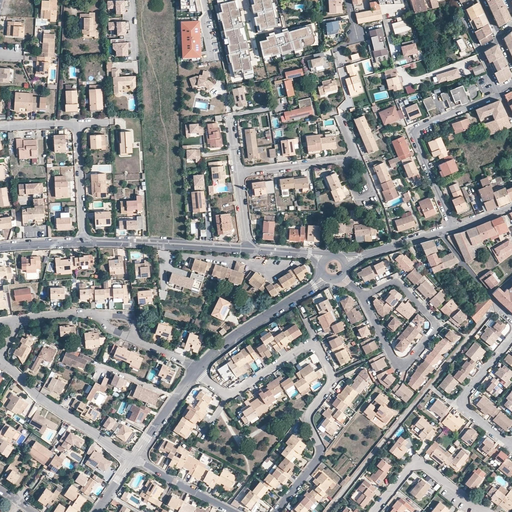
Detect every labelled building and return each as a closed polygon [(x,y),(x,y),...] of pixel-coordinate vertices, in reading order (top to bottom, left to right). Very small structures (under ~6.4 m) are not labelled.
[(16,0),(16,12),(31,13),(31,0),(16,0)] [(49,3),(49,2),(41,1),(41,9),(45,9),(45,19),(56,19),(56,0),(52,0),(52,4),(49,3)] [(129,9),(128,0),(108,1),(108,9),(116,8),(116,14),(125,14),(125,9),(129,9)] [(180,0),(181,9),(189,9),(189,12),(202,11),(199,0),(180,0)] [(231,62),(234,75),(243,73),(244,76),(253,74),(249,55),(247,56),(245,50),(249,49),(247,40),(244,41),(242,34),(241,34),(239,27),(242,26),(238,8),(237,8),(234,0),(220,3),(222,11),(219,12),(221,20),(222,20),(226,38),(228,37),(229,44),(227,45),(229,54),(228,54),(230,62),(231,62)] [(271,0),(253,0),(254,3),(251,4),(256,25),(259,25),(260,30),(278,25),(277,18),(276,18),(271,0)] [(329,0),(330,13),(342,13),(341,0),(329,0)] [(378,0),(370,2),(369,2),(371,10),(356,13),(358,24),(383,19),(383,18),(380,9),(379,4),(378,0)] [(410,0),(415,13),(423,11),(424,16),(428,15),(427,10),(424,0),(410,0)] [(430,9),(438,6),(439,6),(437,1),(436,0),(424,0),(427,10),(430,9)] [(492,13),(505,5),(502,0),(498,0),(489,6),(492,13)] [(470,21),(483,13),(478,2),(464,10),(470,21)] [(511,19),(505,5),(492,13),(499,27),(511,19)] [(438,7),(438,6),(430,9),(433,20),(441,18),(441,17),(438,7)] [(84,30),(82,30),(82,31),(82,35),(88,35),(88,36),(88,37),(94,37),(94,38),(98,38),(98,31),(96,32),(96,25),(94,25),(94,13),(89,12),(89,14),(80,14),(80,18),(82,18),(84,18),(84,30)] [(475,32),(488,24),(483,13),(470,21),(475,32)] [(403,16),(397,18),(398,23),(392,24),(395,34),(395,33),(410,29),(410,30),(411,30),(408,20),(404,21),(403,16)] [(335,18),(327,20),(328,36),(339,34),(338,29),(339,28),(340,30),(345,29),(347,25),(346,20),(338,21),(336,22),(335,18)] [(9,27),(9,36),(23,37),(24,27),(20,26),(21,22),(8,21),(7,27),(9,27)] [(130,30),(129,21),(108,23),(109,30),(117,30),(117,36),(126,35),(126,30),(130,30)] [(200,21),(182,22),(182,32),(183,41),(184,41),(184,45),(183,45),(183,58),(192,58),(201,57),(201,46),(200,33),(200,21)] [(494,37),(488,24),(475,32),(480,44),(482,45),(494,37)] [(263,56),(271,54),(272,56),(282,53),(282,54),(290,52),(290,50),(294,49),(294,50),(302,48),(302,47),(313,44),(315,40),(313,33),(314,33),(311,25),(288,31),(288,30),(266,37),(267,39),(260,41),(263,56)] [(369,31),(372,44),(376,43),(377,50),(372,51),(374,57),(386,55),(385,48),(383,49),(382,42),(384,42),(381,28),(369,31)] [(54,34),(42,33),(40,52),(36,52),(36,56),(37,56),(40,57),(49,57),(54,57),(54,53),(53,53),(54,34)] [(460,35),(453,38),(455,42),(453,43),(457,49),(460,48),(461,51),(459,52),(461,56),(467,54),(465,50),(464,50),(464,48),(466,47),(460,35)] [(414,40),(401,43),(402,47),(403,49),(402,50),(404,56),(412,54),(413,58),(419,57),(414,40)] [(131,48),(131,42),(124,43),(113,43),(113,49),(116,52),(120,51),(120,56),(128,56),(128,48),(131,48)] [(502,55),(497,44),(484,52),(489,62),(502,55)] [(323,53),(313,55),(314,60),(308,61),(309,68),(310,68),(311,72),(317,71),(315,67),(323,65),(324,68),(329,67),(327,60),(325,61),(323,53)] [(462,60),(465,66),(480,61),(477,55),(462,60)] [(494,73),(507,65),(502,55),(489,62),(494,73)] [(49,57),(40,57),(39,61),(37,61),(36,66),(39,67),(39,72),(44,73),(44,74),(48,75),(49,57)] [(354,64),(347,66),(349,73),(350,72),(351,77),(346,79),(350,92),(357,90),(357,92),(363,90),(357,70),(359,70),(358,66),(355,67),(354,64)] [(476,75),(485,72),(482,65),(473,68),(476,75)] [(511,76),(511,75),(507,65),(494,73),(499,84),(502,82),(511,76)] [(36,74),(44,74),(44,73),(39,72),(39,67),(36,66),(36,74)] [(0,81),(8,83),(9,69),(0,67),(0,81)] [(135,87),(135,76),(118,77),(118,69),(112,69),(112,78),(114,78),(114,93),(115,93),(115,94),(116,95),(117,96),(118,96),(119,96),(120,96),(121,95),(122,94),(122,93),(122,92),(122,85),(129,85),(130,87),(130,88),(131,88),(132,88),(132,89),(133,88),(134,88),(135,88),(135,87)] [(303,76),(302,69),(285,73),(286,79),(284,80),(284,83),(288,97),(295,96),(291,81),(293,81),(292,78),(303,76)] [(397,77),(398,76),(397,72),(393,73),(392,70),(391,69),(385,71),(386,75),(390,74),(391,78),(387,79),(390,89),(394,88),(394,91),(402,88),(400,83),(399,84),(397,77)] [(461,78),(458,69),(436,75),(439,83),(447,81),(448,82),(461,78)] [(205,86),(209,90),(214,84),(209,80),(207,80),(207,76),(208,77),(209,72),(203,70),(202,75),(199,75),(199,76),(197,76),(190,78),(193,87),(198,85),(205,86)] [(323,85),(318,87),(320,95),(326,94),(325,93),(338,90),(336,80),(332,81),(331,79),(322,82),(323,85)] [(413,85),(405,87),(407,94),(415,92),(413,85)] [(239,106),(247,104),(243,86),(232,88),(236,103),(238,102),(239,106)] [(464,94),(466,93),(463,86),(441,94),(444,101),(447,100),(450,108),(451,108),(461,104),(467,102),(464,94)] [(101,89),(89,89),(90,108),(101,107),(100,99),(102,99),(101,89)] [(75,104),(77,104),(76,90),(66,91),(66,104),(65,104),(65,110),(66,110),(75,109),(75,104)] [(32,111),(32,109),(32,97),(33,94),(15,93),(14,110),(19,110),(20,107),(26,108),(26,110),(26,111),(32,111)] [(466,94),(466,93),(464,94),(467,102),(461,104),(462,106),(469,103),(466,94)] [(428,110),(436,107),(432,96),(423,100),(428,110)] [(40,108),(45,109),(46,105),(46,98),(32,97),(32,109),(40,110),(40,108)] [(103,109),(102,99),(100,99),(101,107),(90,108),(90,110),(103,109)] [(400,118),(400,119),(405,117),(404,115),(400,106),(399,103),(397,99),(395,100),(400,110),(397,111),(394,106),(379,112),(385,124),(390,122),(390,121),(395,119),(396,120),(400,118)] [(494,120),(507,115),(500,100),(489,104),(479,108),(475,110),(479,119),(492,114),(494,120)] [(311,102),(299,105),(300,109),(284,113),(286,121),(313,114),(311,106),(312,106),(311,102)] [(404,105),(400,106),(404,115),(408,113),(411,119),(421,115),(416,103),(406,108),(404,105)] [(508,118),(507,115),(494,120),(484,124),(489,135),(497,132),(511,126),(511,124),(510,124),(508,119),(508,118)] [(357,124),(356,124),(362,136),(371,132),(364,116),(356,119),(358,123),(357,124)] [(455,134),(472,128),(468,118),(452,124),(455,134)] [(198,123),(185,124),(187,138),(191,137),(191,134),(199,133),(199,136),(203,135),(202,125),(199,125),(198,123)] [(209,135),(210,144),(211,148),(222,147),(219,127),(217,128),(217,123),(208,124),(209,135)] [(245,130),(247,147),(257,146),(254,128),(245,130)] [(122,153),(128,153),(132,153),(131,131),(121,132),(122,153)] [(128,155),(128,153),(122,153),(121,132),(119,132),(120,151),(120,156),(128,155)] [(378,149),(371,132),(362,136),(364,141),(365,140),(371,153),(378,149)] [(322,149),(320,138),(320,134),(306,136),(308,151),(322,149)] [(91,135),(91,145),(91,149),(102,148),(102,150),(105,149),(104,135),(91,135)] [(64,136),(54,136),(55,152),(65,151),(64,136)] [(334,136),(320,138),(322,149),(336,148),(334,136)] [(401,160),(411,156),(408,148),(404,140),(403,137),(392,141),(399,156),(394,159),(395,163),(401,160)] [(443,157),(450,154),(448,150),(446,151),(444,146),(442,140),(441,139),(440,137),(430,141),(434,151),(432,152),(434,157),(438,155),(440,159),(443,157)] [(23,142),(23,140),(23,139),(16,139),(17,148),(19,148),(19,155),(19,156),(31,155),(32,155),(32,154),(37,154),(36,140),(30,140),(30,141),(23,142)] [(289,154),(289,155),(295,154),(293,144),(293,139),(281,140),(283,154),(289,154)] [(201,162),(201,149),(196,150),(196,149),(192,149),(192,145),(191,145),(183,145),(183,150),(187,150),(187,158),(196,158),(197,162),(201,162)] [(257,146),(247,147),(248,158),(258,157),(257,146)] [(451,154),(450,154),(443,157),(445,162),(439,165),(442,171),(444,176),(458,170),(451,154)] [(413,161),(411,156),(401,160),(407,172),(405,173),(407,178),(412,176),(414,181),(421,178),(417,169),(416,170),(412,161),(413,161)] [(394,159),(394,158),(389,160),(392,168),(397,166),(395,163),(394,159)] [(223,175),(225,175),(225,170),(221,170),(221,166),(222,166),(221,161),(214,162),(214,167),(212,167),(213,180),(218,179),(219,184),(225,183),(224,179),(223,179),(223,176),(223,175)] [(378,171),(376,172),(381,183),(391,180),(391,179),(384,162),(376,166),(378,171)] [(332,190),(340,187),(341,186),(336,172),(326,177),(332,190)] [(95,192),(106,192),(106,185),(106,182),(105,182),(105,173),(91,174),(92,181),(95,181),(95,192)] [(194,190),(204,189),(202,174),(192,175),(194,190)] [(56,197),(68,197),(67,181),(66,181),(65,176),(55,177),(56,197)] [(505,187),(500,176),(491,180),(489,181),(493,192),(505,187)] [(295,187),(294,178),(294,177),(280,179),(281,189),(295,187)] [(302,188),(308,187),(307,177),(294,178),(295,187),(295,189),(302,188)] [(483,202),(487,211),(498,207),(497,202),(493,192),(488,182),(489,181),(487,177),(480,179),(483,187),(478,189),(480,193),(483,202)] [(254,196),(275,193),(273,180),(252,183),(254,196)] [(385,191),(389,200),(398,197),(391,180),(381,183),(384,190),(385,191)] [(467,207),(460,190),(457,183),(450,186),(452,193),(454,197),(455,199),(453,200),(452,200),(457,212),(467,207)] [(34,207),(44,206),(42,184),(19,186),(19,196),(31,195),(31,193),(33,193),(34,205),(34,207)] [(0,206),(9,205),(6,187),(0,188),(0,206)] [(345,198),(340,187),(332,190),(331,191),(336,202),(345,198)] [(497,202),(498,207),(502,205),(511,201),(506,190),(505,187),(493,192),(497,202)] [(484,212),(487,211),(483,202),(480,193),(478,189),(477,190),(479,196),(482,202),(480,203),(484,212)] [(193,213),(205,212),(203,191),(198,192),(198,191),(193,192),(193,195),(192,198),(193,198),(193,203),(193,213)] [(136,201),(121,202),(121,214),(127,214),(127,212),(132,211),(133,211),(133,210),(138,210),(138,212),(138,213),(142,212),(142,209),(141,201),(141,196),(136,197),(136,201)] [(426,218),(436,213),(429,198),(419,202),(421,206),(418,208),(421,215),(424,214),(426,218)] [(36,217),(45,217),(44,206),(34,207),(31,207),(31,208),(28,209),(28,212),(23,213),(24,223),(28,223),(28,222),(28,220),(36,219),(36,217)] [(95,225),(111,224),(110,211),(95,212),(95,216),(95,225)] [(57,229),(70,228),(70,218),(69,218),(69,213),(61,213),(61,218),(56,219),(57,229)] [(223,231),(231,229),(229,214),(216,215),(219,235),(223,234),(223,231)] [(399,231),(416,225),(412,215),(395,221),(399,231)] [(263,238),(273,239),(274,217),(264,216),(263,238)] [(497,234),(498,235),(508,231),(508,230),(506,226),(504,221),(503,219),(502,216),(494,219),(491,221),(497,234)] [(0,228),(12,227),(10,217),(0,218),(0,228)] [(143,229),(142,217),(137,217),(137,221),(119,221),(119,226),(126,226),(126,230),(134,229),(134,226),(137,226),(137,229),(143,229)] [(344,232),(355,232),(354,225),(354,220),(347,220),(332,219),(331,236),(344,237),(344,232)] [(359,220),(354,220),(354,225),(355,232),(355,233),(356,236),(356,237),(356,242),(365,241),(364,236),(371,236),(371,231),(375,230),(374,223),(359,224),(359,220)] [(482,240),(497,234),(491,221),(488,222),(478,226),(476,227),(482,240)] [(308,233),(304,233),(304,239),(307,239),(307,241),(319,242),(320,226),(308,225),(308,233)] [(483,242),(482,240),(476,227),(474,228),(466,230),(466,231),(469,238),(472,246),(474,249),(476,248),(485,245),(484,243),(483,242)] [(304,239),(304,233),(304,230),(290,229),(289,240),(304,241),(304,239)] [(466,231),(466,230),(454,234),(460,249),(466,263),(477,256),(476,255),(474,249),(472,246),(469,238),(466,231)] [(498,235),(499,237),(500,238),(500,240),(502,239),(502,238),(509,235),(510,234),(509,231),(508,230),(508,231),(498,235)] [(492,239),(499,237),(498,235),(497,234),(482,240),(483,242),(484,243),(485,242),(492,239)] [(511,253),(511,244),(509,239),(492,249),(500,263),(511,253)] [(420,243),(433,273),(457,262),(458,262),(458,261),(458,260),(452,252),(440,257),(432,240),(430,241),(420,243)] [(406,271),(412,265),(413,264),(405,255),(404,256),(402,254),(399,254),(395,258),(400,264),(404,268),(403,268),(406,271)] [(83,257),(79,258),(74,258),(75,266),(89,265),(89,255),(83,256),(83,257)] [(75,269),(75,266),(74,258),(74,256),(70,257),(70,259),(60,260),(60,258),(55,258),(56,273),(62,273),(62,274),(72,273),(72,269),(75,269)] [(35,259),(29,259),(25,259),(25,266),(26,269),(35,269),(35,266),(40,266),(40,257),(35,257),(35,259)] [(114,271),(114,274),(124,273),(122,257),(118,257),(118,260),(118,263),(114,263),(114,260),(109,261),(110,271),(114,271)] [(208,272),(211,264),(208,262),(207,263),(195,259),(194,261),(190,259),(188,267),(192,269),(191,270),(204,274),(205,271),(208,272)] [(387,259),(373,265),(378,274),(386,271),(384,268),(390,265),(387,259)] [(140,274),(140,277),(150,276),(148,260),(144,261),(144,264),(145,267),(141,267),(140,267),(140,264),(134,265),(136,275),(140,274)] [(230,281),(235,283),(240,264),(237,262),(234,271),(231,270),(229,279),(228,281),(230,281)] [(218,277),(221,267),(211,264),(208,272),(212,273),(212,275),(218,277)] [(235,283),(239,284),(241,285),(244,275),(242,274),(245,265),(240,264),(235,283)] [(378,274),(373,265),(373,264),(369,266),(362,269),(362,271),(357,273),(360,278),(362,277),(364,282),(368,280),(370,279),(371,281),(375,279),(374,276),(378,275),(378,274)] [(299,280),(303,277),(305,276),(304,274),(307,272),(303,265),(300,267),(299,266),(293,270),(293,271),(298,278),(299,280)] [(423,276),(412,265),(406,271),(409,273),(407,275),(415,283),(416,283),(422,277),(423,276)] [(0,276),(6,276),(7,279),(12,279),(10,267),(5,268),(5,266),(0,266),(0,276)] [(229,279),(231,270),(221,267),(218,277),(224,279),(225,277),(229,279)] [(470,280),(473,279),(464,267),(463,267),(462,267),(461,268),(470,280)] [(493,273),(491,270),(485,275),(488,278),(485,280),(491,288),(498,282),(492,274),(493,273)] [(293,271),(287,274),(284,276),(290,285),(294,283),(296,282),(295,280),(298,278),(293,271)] [(254,285),(261,277),(256,272),(254,274),(251,272),(246,278),(250,282),(254,285)] [(202,277),(191,274),(190,279),(172,274),(170,283),(191,289),(190,293),(197,295),(202,277)] [(290,286),(290,285),(284,276),(278,280),(279,283),(276,284),(281,291),(286,288),(290,286)] [(258,288),(262,292),(266,288),(268,286),(264,283),(266,280),(261,277),(254,285),(258,288)] [(422,277),(416,283),(418,286),(416,287),(426,298),(428,296),(434,290),(422,277)] [(123,302),(128,302),(127,290),(126,290),(126,285),(123,285),(123,288),(114,289),(111,289),(111,288),(111,280),(108,280),(108,282),(108,289),(109,297),(113,297),(118,297),(118,298),(123,298),(123,302)] [(211,289),(218,292),(220,285),(213,282),(211,289)] [(85,284),(79,285),(80,299),(86,299),(86,297),(90,297),(95,297),(94,290),(94,289),(86,289),(85,284)] [(273,296),(278,293),(281,291),(276,284),(273,287),(271,284),(268,286),(266,288),(272,297),(273,296)] [(504,292),(498,287),(492,293),(511,312),(511,287),(509,291),(507,289),(504,292)] [(26,302),(32,301),(31,300),(35,299),(34,294),(31,294),(30,288),(14,290),(15,301),(26,300),(26,302)] [(51,299),(58,298),(64,298),(64,288),(50,288),(50,299),(51,299)] [(329,288),(324,290),(326,298),(332,296),(329,288)] [(94,290),(95,297),(95,299),(100,299),(100,298),(104,297),(109,297),(108,289),(104,289),(94,290)] [(159,289),(159,298),(164,300),(167,292),(159,289)] [(146,301),(152,301),(151,290),(137,292),(138,302),(139,302),(146,301)] [(391,290),(383,299),(392,306),(401,295),(396,290),(391,290)] [(434,290),(428,296),(431,299),(432,300),(430,302),(436,308),(446,298),(439,291),(437,293),(434,290)] [(467,311),(476,323),(492,303),(492,302),(486,295),(467,311)] [(227,308),(227,307),(229,302),(219,297),(211,314),(222,319),(227,308)] [(345,312),(353,308),(351,305),(353,304),(350,297),(348,297),(339,301),(345,312)] [(392,306),(383,299),(381,297),(379,300),(376,298),(373,301),(374,302),(373,304),(374,307),(375,307),(385,315),(392,306)] [(444,313),(447,316),(448,315),(457,307),(450,299),(444,306),(447,310),(444,313)] [(321,311),(319,311),(318,312),(320,316),(329,312),(332,310),(326,300),(318,304),(321,310),(321,311)] [(395,309),(408,319),(415,310),(405,302),(403,303),(401,301),(395,309)] [(229,309),(227,307),(227,308),(222,319),(224,320),(230,309),(229,309)] [(383,317),(385,315),(375,307),(374,307),(377,312),(383,317)] [(466,317),(457,307),(448,315),(451,319),(452,317),(453,319),(451,322),(457,326),(459,323),(466,317)] [(354,308),(353,308),(345,312),(351,324),(362,318),(358,311),(356,312),(354,308)] [(323,330),(335,324),(329,312),(320,316),(317,317),(323,330)] [(416,323),(413,326),(419,331),(422,328),(420,326),(424,322),(423,320),(424,319),(418,313),(412,320),(416,323)] [(389,327),(394,331),(400,323),(390,315),(386,320),(388,322),(388,323),(389,327)] [(206,321),(196,318),(194,325),(203,328),(206,321)] [(496,318),(488,328),(498,336),(500,333),(499,331),(504,325),(496,318)] [(335,334),(343,330),(339,322),(335,324),(323,330),(325,333),(331,330),(333,330),(335,334)] [(168,337),(168,338),(172,328),(159,323),(155,333),(161,335),(168,337)] [(361,338),(370,333),(366,325),(363,326),(362,323),(355,326),(361,338)] [(295,324),(283,332),(289,341),(290,342),(294,340),(293,338),(301,333),(295,324)] [(419,331),(413,326),(410,324),(401,335),(410,342),(413,338),(412,337),(416,333),(416,334),(419,331)] [(65,327),(64,325),(59,326),(60,336),(76,334),(75,326),(69,327),(65,327)] [(498,336),(488,328),(487,327),(484,331),(485,332),(480,338),(488,345),(494,338),(495,339),(495,340),(496,339),(498,337),(498,336)] [(446,336),(444,339),(450,344),(452,341),(453,342),(458,336),(450,329),(445,335),(446,336)] [(270,342),(274,339),(273,338),(269,331),(260,337),(264,344),(265,345),(270,342)] [(275,341),(276,341),(281,349),(287,345),(286,343),(289,341),(283,332),(273,338),(274,339),(275,341)] [(88,334),(88,333),(84,333),(86,349),(95,348),(95,346),(99,346),(99,344),(99,337),(98,333),(94,333),(88,334)] [(193,348),(198,350),(202,340),(197,339),(198,336),(189,333),(184,349),(188,350),(189,347),(190,344),(194,345),(193,348)] [(335,334),(333,335),(327,338),(330,345),(332,349),(341,345),(335,334)] [(402,352),(410,342),(401,335),(401,334),(395,341),(398,343),(395,346),(402,352)] [(28,352),(30,349),(29,347),(30,344),(31,345),(33,340),(26,336),(22,338),(19,343),(20,345),(17,350),(16,350),(13,355),(18,357),(19,356),(22,358),(24,353),(28,352)] [(434,349),(440,354),(445,352),(449,348),(450,348),(452,346),(450,344),(444,339),(443,338),(440,341),(440,340),(433,348),(434,349)] [(365,354),(374,349),(371,342),(369,343),(367,339),(360,343),(365,354)] [(276,341),(271,344),(276,352),(281,349),(276,341)] [(468,357),(474,361),(477,357),(475,356),(478,353),(481,349),(474,342),(464,354),(468,357)] [(271,355),(265,345),(264,344),(253,351),(258,357),(259,360),(265,356),(267,358),(271,355)] [(332,349),(331,349),(333,354),(335,353),(338,360),(340,364),(350,360),(342,344),(341,345),(332,349)] [(126,361),(131,351),(116,345),(112,353),(112,355),(114,356),(121,359),(126,361)] [(258,357),(253,351),(250,345),(240,351),(241,352),(247,361),(247,362),(253,358),(254,359),(258,357)] [(55,353),(48,349),(43,347),(38,356),(43,358),(50,362),(55,353)] [(443,356),(440,354),(434,349),(432,351),(431,351),(424,359),(425,360),(431,365),(436,363),(440,358),(441,359),(443,356)] [(130,364),(139,368),(143,358),(139,356),(138,356),(134,354),(135,353),(131,351),(126,361),(130,363),(130,364)] [(22,358),(19,356),(18,357),(22,364),(28,352),(24,353),(22,358)] [(73,364),(78,366),(83,368),(87,360),(90,362),(92,358),(82,354),(81,357),(69,352),(64,363),(71,366),(73,364)] [(247,361),(241,352),(231,358),(234,363),(241,372),(242,374),(246,371),(242,364),(247,361)] [(314,353),(310,356),(315,363),(319,361),(316,355),(315,354),(314,353)] [(376,371),(384,367),(380,360),(378,361),(376,356),(369,360),(373,368),(374,368),(376,371)] [(476,363),(474,361),(468,357),(465,360),(463,358),(457,364),(461,367),(468,373),(476,363)] [(241,372),(234,363),(232,364),(230,360),(217,369),(223,379),(228,375),(232,381),(236,378),(235,376),(241,372)] [(416,371),(422,376),(427,373),(431,369),(432,370),(434,367),(431,365),(425,360),(423,362),(422,362),(416,370),(416,371)] [(35,362),(31,369),(35,371),(39,364),(35,362)] [(166,368),(167,366),(163,364),(158,375),(162,376),(162,378),(165,379),(166,379),(170,380),(171,380),(175,372),(171,370),(166,368)] [(313,379),(318,376),(309,364),(299,371),(306,382),(312,377),(313,378),(313,379)] [(499,372),(497,370),(495,373),(505,383),(511,374),(511,371),(504,365),(502,368),(499,372)] [(468,373),(461,367),(458,370),(457,369),(452,376),(458,381),(460,382),(468,373)] [(351,388),(358,394),(360,395),(369,383),(371,385),(372,384),(365,369),(362,371),(359,375),(360,376),(355,382),(351,388)] [(388,384),(390,385),(395,378),(391,376),(390,376),(387,374),(386,370),(376,375),(380,382),(385,387),(388,384)] [(306,382),(299,371),(296,373),(300,380),(294,384),(300,393),(309,386),(307,383),(306,382)] [(425,378),(422,376),(416,371),(411,377),(412,378),(408,384),(415,391),(425,378)] [(451,386),(453,387),(458,381),(452,376),(448,373),(438,386),(446,393),(451,386)] [(123,384),(126,386),(128,381),(115,375),(111,384),(121,388),(123,384)] [(284,381),(282,378),(280,375),(277,378),(284,389),(285,390),(289,387),(294,384),(290,377),(286,380),(284,381)] [(53,376),(51,379),(48,377),(44,383),(43,386),(47,388),(48,386),(53,389),(60,393),(66,384),(53,376)] [(268,388),(273,396),(284,389),(277,378),(266,385),(267,387),(268,388)] [(496,391),(499,388),(496,386),(499,382),(493,378),(490,381),(491,381),(492,383),(489,387),(487,390),(493,395),(496,391)] [(86,399),(88,400),(90,401),(96,390),(100,390),(105,392),(107,388),(104,386),(100,385),(95,382),(89,394),(87,393),(84,398),(86,399)] [(137,398),(142,387),(134,383),(129,394),(137,398)] [(406,402),(413,394),(401,385),(400,387),(396,384),(391,391),(406,402)] [(337,397),(344,402),(349,406),(351,403),(358,394),(351,388),(347,385),(340,394),(339,393),(336,396),(337,397)] [(453,388),(453,387),(451,386),(446,393),(438,386),(437,387),(447,395),(448,394),(453,388)] [(146,402),(151,390),(142,387),(137,398),(146,402)] [(266,406),(271,403),(270,401),(275,398),(273,396),(268,388),(263,392),(262,390),(261,389),(257,391),(260,396),(266,406)] [(151,390),(146,402),(155,405),(160,394),(151,390)] [(194,408),(204,415),(206,412),(204,411),(211,400),(200,392),(195,398),(199,401),(194,408)] [(372,417),(375,414),(386,423),(393,413),(383,405),(384,402),(386,404),(389,401),(379,393),(374,399),(377,401),(374,404),(371,402),(364,411),(372,417)] [(6,407),(16,414),(17,412),(21,406),(24,408),(25,409),(28,404),(20,398),(18,397),(14,394),(10,400),(6,407)] [(267,407),(266,406),(260,396),(257,398),(258,400),(251,404),(257,415),(268,408),(268,407),(267,407)] [(338,410),(344,402),(337,397),(332,404),(336,408),(338,410)] [(491,415),(496,409),(482,397),(476,404),(481,408),(482,408),(487,413),(488,413),(491,415)] [(85,415),(89,418),(94,421),(97,416),(95,415),(98,411),(90,407),(88,410),(85,408),(87,405),(86,404),(84,403),(75,398),(71,406),(82,412),(83,411),(86,413),(85,415)] [(442,406),(443,405),(436,399),(429,409),(432,412),(433,411),(444,419),(449,413),(446,410),(447,410),(442,406)] [(251,404),(250,403),(247,400),(244,402),(246,405),(241,409),(248,421),(257,415),(251,404)] [(149,412),(151,409),(141,404),(140,407),(133,404),(130,410),(133,411),(130,419),(141,424),(144,417),(147,411),(148,412),(149,412)] [(182,415),(183,416),(184,417),(191,406),(189,405),(182,415)] [(199,417),(201,419),(202,420),(204,415),(194,408),(191,406),(184,417),(194,424),(197,420),(198,417),(199,417)] [(338,410),(336,408),(334,412),(328,408),(326,411),(335,418),(339,421),(345,414),(338,410)] [(507,428),(507,429),(511,422),(511,421),(496,409),(491,415),(494,418),(493,419),(501,426),(502,424),(503,425),(507,428)] [(41,413),(37,411),(29,423),(39,430),(43,433),(49,423),(45,421),(43,422),(42,421),(43,418),(39,415),(41,413)] [(88,420),(89,418),(85,415),(86,413),(83,411),(82,412),(80,415),(84,417),(88,420)] [(321,425),(327,429),(333,434),(338,427),(332,422),(335,418),(326,411),(322,415),(327,418),(321,425)] [(368,422),(372,417),(364,411),(360,415),(368,422)] [(464,421),(457,416),(456,418),(455,418),(451,415),(449,413),(444,419),(441,422),(449,428),(453,427),(457,430),(464,421)] [(120,423),(107,414),(101,422),(115,431),(120,423)] [(184,435),(189,429),(188,428),(189,427),(192,429),(195,424),(194,424),(184,417),(183,416),(173,430),(177,433),(179,431),(184,435)] [(432,429),(433,427),(420,417),(415,424),(422,430),(418,435),(423,439),(425,436),(428,439),(434,431),(432,429)] [(123,425),(120,423),(115,431),(114,432),(117,434),(123,425)] [(128,443),(135,433),(123,425),(117,434),(116,435),(128,443)] [(0,437),(5,440),(8,436),(11,438),(16,431),(9,426),(6,430),(2,428),(0,431),(0,437)] [(467,439),(471,442),(477,434),(474,432),(475,431),(472,429),(471,430),(468,431),(468,429),(468,428),(465,426),(457,435),(463,440),(464,439),(466,439),(467,439)] [(190,431),(189,429),(184,435),(179,431),(177,433),(185,438),(190,431)] [(63,443),(61,445),(68,449),(71,444),(73,445),(74,443),(75,442),(80,445),(83,440),(67,430),(60,440),(63,443)] [(285,443),(288,445),(299,454),(306,445),(292,434),(285,443)] [(399,459),(405,452),(407,449),(404,446),(407,442),(404,439),(401,436),(389,450),(399,459)] [(14,446),(5,440),(0,437),(0,451),(7,457),(14,446)] [(404,446),(407,449),(413,446),(409,437),(404,439),(407,442),(404,446)] [(491,454),(495,449),(492,447),(494,445),(485,438),(478,446),(487,453),(490,455),(491,454)] [(169,452),(168,454),(167,456),(172,458),(173,455),(176,451),(177,449),(173,446),(174,444),(168,441),(167,442),(164,440),(159,449),(164,452),(165,450),(169,452)] [(46,461),(46,462),(51,454),(52,452),(35,441),(29,451),(37,456),(37,455),(46,461)] [(286,458),(288,459),(292,454),(295,456),(299,459),(301,456),(299,454),(288,445),(281,453),(285,456),(286,458)] [(101,471),(102,471),(107,462),(106,461),(103,459),(101,460),(100,459),(101,456),(97,454),(98,452),(94,450),(95,448),(90,446),(86,453),(91,456),(87,463),(97,469),(101,471)] [(182,466),(188,455),(189,452),(178,446),(177,449),(176,451),(181,454),(179,458),(173,455),(172,458),(168,465),(172,467),(174,464),(175,462),(177,463),(178,463),(176,465),(181,468),(182,466)] [(443,454),(440,452),(436,448),(430,455),(442,465),(444,462),(449,457),(451,455),(446,451),(445,452),(443,454)] [(507,457),(503,453),(502,454),(499,452),(498,452),(495,449),(491,454),(495,457),(494,457),(501,463),(505,459),(507,457)] [(449,457),(444,462),(448,465),(451,462),(458,468),(468,456),(461,450),(453,460),(449,457)] [(46,462),(44,464),(47,466),(46,468),(50,471),(51,469),(55,472),(58,468),(59,469),(60,465),(63,460),(55,455),(54,456),(51,454),(46,462)] [(44,465),(44,464),(46,462),(46,461),(37,455),(37,456),(35,459),(44,465)] [(193,472),(197,464),(199,461),(188,455),(182,466),(189,470),(188,473),(192,475),(193,472)] [(281,461),(278,465),(278,466),(290,475),(292,472),(291,471),(290,470),(294,464),(291,461),(288,459),(286,458),(283,462),(281,461)] [(384,471),(389,465),(382,459),(377,466),(380,468),(375,475),(373,473),(370,477),(380,486),(383,481),(382,480),(387,474),(386,473),(384,471)] [(511,475),(511,472),(511,463),(508,461),(505,459),(501,463),(497,468),(508,477),(511,475)] [(10,465),(10,464),(9,464),(5,470),(9,473),(6,478),(14,483),(18,475),(15,474),(18,470),(12,466),(10,465)] [(193,472),(192,475),(191,475),(202,481),(203,480),(208,471),(208,470),(197,464),(193,472)] [(290,475),(278,466),(271,475),(281,483),(286,477),(288,478),(290,475)] [(219,477),(217,481),(225,485),(225,484),(231,487),(236,476),(223,469),(221,473),(219,477)] [(479,469),(476,473),(474,472),(465,483),(474,490),(483,479),(486,474),(479,469)] [(208,471),(203,480),(210,484),(209,486),(213,488),(217,481),(219,477),(213,473),(208,471)] [(333,482),(320,471),(315,478),(314,477),(312,476),(309,479),(313,482),(324,492),(333,482)] [(89,490),(90,488),(95,481),(90,478),(87,482),(86,481),(88,478),(80,473),(75,480),(83,486),(83,485),(84,485),(83,488),(78,485),(76,487),(78,488),(88,495),(90,491),(89,490)] [(262,484),(269,489),(272,491),(274,488),(276,486),(278,487),(281,483),(271,475),(269,473),(263,479),(265,481),(262,484)] [(413,487),(413,488),(414,488),(418,484),(418,483),(421,479),(420,478),(416,482),(413,487)] [(159,491),(161,492),(163,488),(149,479),(145,485),(147,486),(149,487),(146,493),(147,493),(144,498),(155,505),(158,500),(157,499),(155,498),(159,491)] [(414,488),(413,488),(410,492),(419,500),(424,493),(429,487),(430,486),(421,479),(418,483),(418,484),(414,488)] [(368,497),(372,492),(375,488),(365,480),(358,489),(363,493),(356,502),(363,507),(370,498),(368,497)] [(262,499),(269,489),(262,484),(260,481),(252,491),(259,497),(262,499)] [(318,502),(325,493),(324,492),(313,482),(305,491),(307,492),(316,500),(318,502)] [(77,510),(85,498),(76,492),(78,488),(76,487),(72,484),(64,494),(73,501),(72,502),(70,500),(68,503),(70,504),(77,510)] [(147,493),(146,493),(149,487),(147,486),(144,491),(142,490),(139,495),(144,498),(147,493)] [(495,500),(494,502),(498,505),(499,504),(505,496),(493,486),(487,494),(495,500)] [(53,503),(57,496),(46,488),(38,499),(46,505),(47,502),(49,500),(53,503)] [(129,492),(126,490),(121,497),(126,501),(128,498),(126,497),(129,492)] [(259,497),(252,491),(250,490),(241,502),(250,508),(259,497)] [(504,505),(510,510),(511,507),(511,491),(510,490),(509,492),(505,496),(499,504),(502,507),(504,505)] [(316,500),(307,492),(298,502),(299,503),(307,509),(307,510),(316,500)] [(494,501),(494,502),(495,500),(487,494),(485,495),(494,501)] [(178,510),(183,501),(179,499),(178,501),(175,499),(171,497),(167,504),(178,510)] [(85,498),(77,510),(79,511),(87,499),(85,498)] [(43,508),(46,505),(38,499),(35,503),(43,508)] [(241,503),(234,499),(230,504),(237,508),(241,503)] [(389,511),(402,511),(406,507),(398,500),(391,508),(392,509),(389,511)] [(185,505),(186,503),(183,501),(178,510),(177,511),(193,511),(194,510),(185,505)] [(446,511),(449,510),(439,502),(431,511),(446,511)] [(73,511),(74,511),(73,511),(75,511),(77,510),(70,504),(67,509),(59,503),(52,511),(73,511)] [(296,507),(295,506),(290,511),(304,511),(307,509),(299,503),(296,507)]
